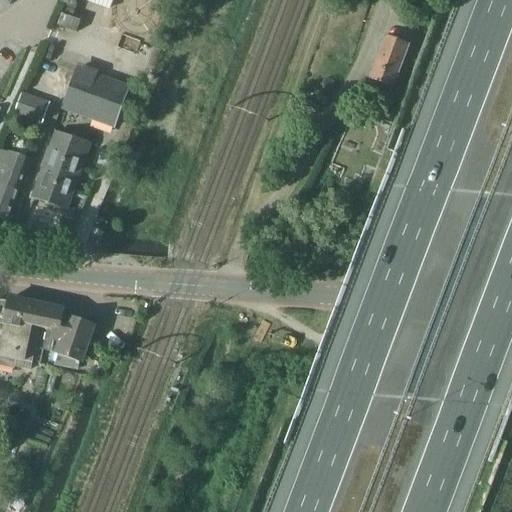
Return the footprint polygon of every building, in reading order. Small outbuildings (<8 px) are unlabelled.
[(114,0),(80,0),(110,11),(114,0)] [(387,38),(371,79),(374,80),(383,84),(393,87),(408,46),(387,38)] [(95,73),(80,68),(65,108),(114,127),(128,90),(94,77),(95,73)] [(374,80),(370,92),(388,99),(393,87),(383,84),(374,80)] [(23,94),(15,115),(24,118),(32,97),(23,94)] [(33,121),(41,100),(32,97),(24,118),(33,121)] [(42,125),(50,103),(41,100),(33,121),(42,125)] [(90,145),(56,133),(47,158),(81,170),(90,145)] [(0,183),(19,190),(30,160),(9,153),(0,149),(0,183)] [(81,170),(47,158),(40,179),(73,192),(81,170)] [(33,198),(67,210),(73,192),(40,179),(33,198)] [(0,218),(8,221),(19,190),(0,183),(0,218)] [(46,330),(42,351),(57,354),(55,366),(78,370),(93,327),(70,319),(69,320),(62,318),(64,311),(9,300),(8,303),(0,300),(0,324),(4,326),(22,329),(23,324),(40,328),(46,330)] [(0,346),(0,366),(14,370),(15,368),(31,371),(40,328),(23,324),(22,329),(4,326),(0,346)]
